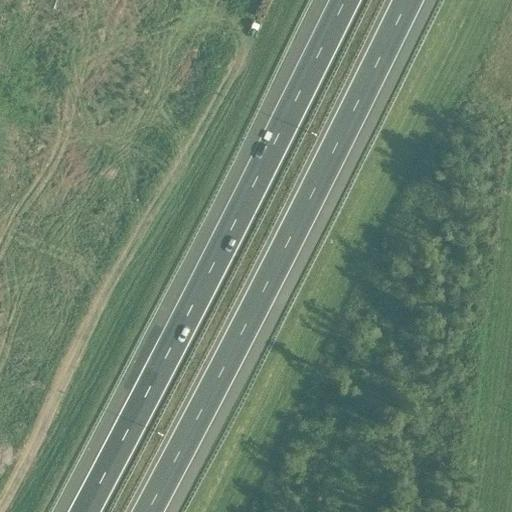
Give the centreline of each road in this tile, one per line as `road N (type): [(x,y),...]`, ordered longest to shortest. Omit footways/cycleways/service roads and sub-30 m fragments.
road 1 (motorway): [(146,511),(407,0)]
road 2 (motorway): [(343,0),(82,511)]
